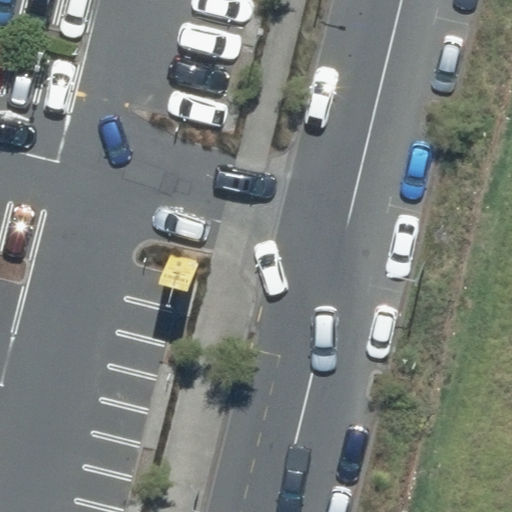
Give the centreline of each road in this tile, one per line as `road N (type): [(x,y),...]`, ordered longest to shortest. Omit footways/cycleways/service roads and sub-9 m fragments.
road 1 (unclassified): [(345,226),(274,511)]
road 2 (unclassified): [(345,226),(403,0)]
